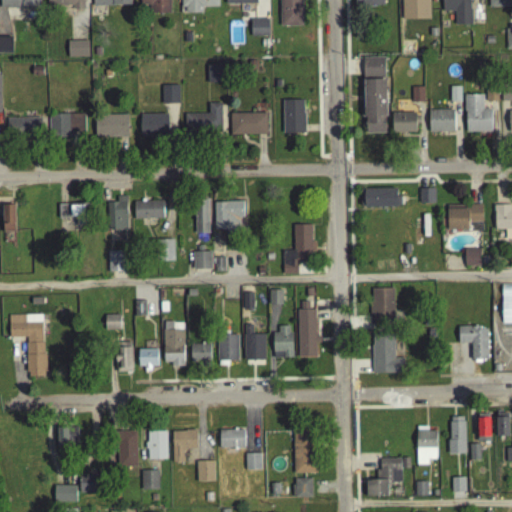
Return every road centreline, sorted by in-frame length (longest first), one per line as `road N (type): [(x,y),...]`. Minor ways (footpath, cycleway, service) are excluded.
road 1 (residential): [(342,511),(330,0)]
road 2 (residential): [(511,170),(0,179)]
road 3 (residential): [(511,394),(14,404)]
